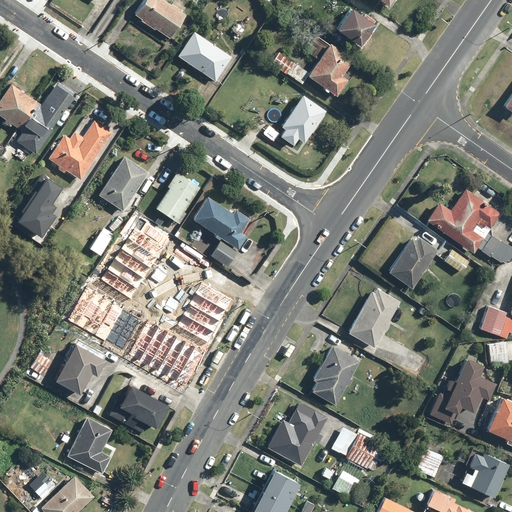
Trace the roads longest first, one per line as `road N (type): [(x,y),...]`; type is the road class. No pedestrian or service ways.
road 1 (residential): [(0,3),(333,225)]
road 2 (primary): [(333,225),(235,380),(165,511)]
road 3 (primary): [(418,104),(333,225)]
road 4 (primary): [(491,0),(418,104)]
